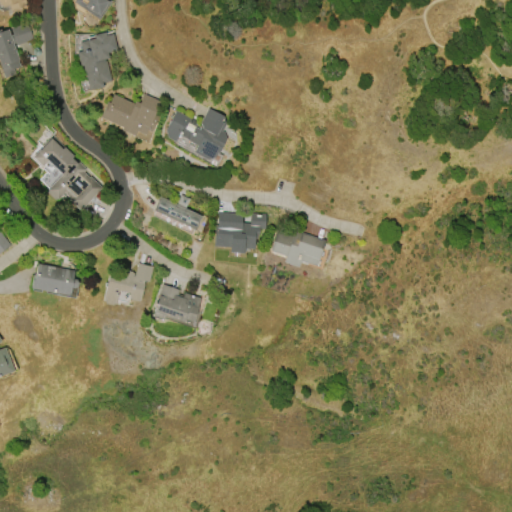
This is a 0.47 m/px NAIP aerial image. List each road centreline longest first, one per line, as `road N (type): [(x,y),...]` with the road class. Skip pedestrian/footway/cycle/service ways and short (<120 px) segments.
road 1 (residential): [(50,0),(60,124),(114,167),(115,221),(98,242),(67,247),(38,232),(0,183)]
road 2 (residential): [(344,227),(245,188),(120,186)]
